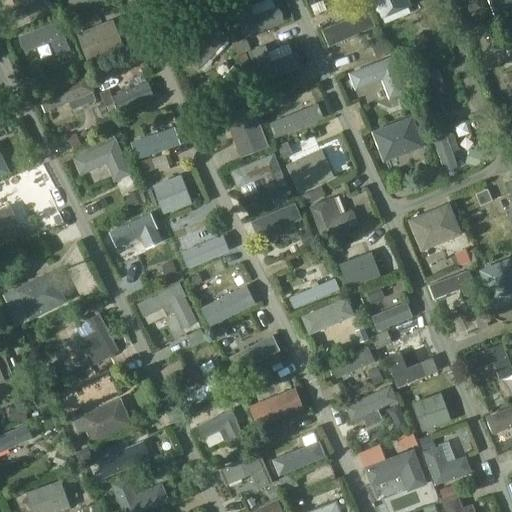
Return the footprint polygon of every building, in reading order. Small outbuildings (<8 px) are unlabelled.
[(9,24),(51,3),(49,0),(25,0),(12,0),(15,5),(3,11),(9,24)] [(64,0),(68,11),(100,0),(64,0)] [(375,0),(382,16),(411,3),(409,0),(375,0)] [(511,0),(488,0),(495,18),(511,11),(511,0)] [(234,7),(246,38),(286,22),(280,7),(254,17),(248,2),(234,7)] [(229,42),(225,39),(227,37),(206,17),(178,46),(199,66),(215,50),(218,53),(229,42)] [(89,62),(123,49),(112,20),(78,34),(89,62)] [(69,48),(58,21),(20,37),(26,50),(51,40),(57,54),(69,48)] [(301,67),(295,52),(272,61),(266,45),(251,51),(263,82),(301,67)] [(394,57),(350,74),(356,91),(382,81),(390,100),(407,93),(394,57)] [(444,85),(438,69),(432,72),(429,63),(413,68),(431,120),(446,115),(437,88),(444,85)] [(86,74),(37,95),(44,113),(93,91),(86,74)] [(401,102),(405,114),(416,109),(411,98),(401,102)] [(268,146),(254,108),(226,118),(241,156),(268,146)] [(423,145),(413,117),(375,132),(385,159),(423,145)] [(173,128),(133,142),(139,159),(179,145),(173,128)] [(322,149),(336,142),(331,133),(317,139),(322,149)] [(115,182),(132,174),(116,138),(72,158),(80,175),(106,163),(115,182)] [(461,172),(451,144),(429,152),(439,180),(461,172)] [(333,177),(321,150),(288,165),(300,192),(333,177)] [(289,189),(274,154),(232,172),(239,189),(265,178),(272,196),(289,189)] [(191,202),(181,175),(153,186),(163,213),(191,202)] [(311,207),(323,241),(360,227),(354,210),(342,215),(336,198),(311,207)] [(461,233),(449,205),(420,217),(420,215),(410,219),(414,229),(415,228),(423,248),(461,233)] [(251,224),(258,240),(302,222),(295,206),(251,224)] [(11,207),(0,211),(0,245),(23,236),(11,207)] [(149,215),(110,233),(116,246),(141,235),(146,247),(160,241),(149,215)] [(196,251),(185,255),(189,265),(224,253),(219,242),(208,246),(206,240),(193,245),(196,251)] [(339,267),(349,293),(382,281),(372,255),(339,267)] [(511,263),(510,258),(478,270),(493,309),(511,302),(511,263)] [(480,301),(469,270),(431,285),(436,298),(460,289),(467,306),(480,301)] [(52,272),(4,296),(12,312),(23,307),(30,321),(67,303),(52,272)] [(185,296),(186,295),(179,283),(136,304),(143,317),(163,308),(164,309),(166,312),(169,313),(174,313),(182,329),(197,322),(185,296)] [(255,307),(247,288),(201,312),(210,330),(255,307)] [(348,298),(302,318),(310,335),(355,316),(348,298)] [(96,362),(119,350),(99,314),(87,320),(96,336),(94,337),(91,339),(88,342),(88,346),(88,349),(96,362)] [(268,334),(231,353),(239,368),(276,349),(268,334)] [(511,361),(504,343),(462,360),(468,374),(493,363),(500,380),(511,375),(511,361)] [(12,374),(3,351),(0,352),(0,383),(5,382),(3,377),(12,374)] [(437,371),(432,358),(408,368),(401,351),(387,357),(400,387),(437,371)] [(208,383),(185,396),(191,406),(226,387),(211,360),(199,367),(208,383)] [(331,392),(358,386),(354,370),(327,376),(331,392)] [(62,420),(107,400),(100,385),(55,405),(62,420)] [(390,385),(344,406),(351,421),(397,401),(390,385)] [(259,400),(261,408),(255,410),(260,422),(301,407),(296,394),(273,403),(270,395),(259,400)] [(420,437),(459,422),(453,406),(428,415),(422,397),(407,403),(420,437)] [(131,424),(120,399),(73,420),(79,433),(87,429),(93,442),(131,424)] [(232,407),(198,424),(204,437),(225,426),(229,432),(223,435),(225,439),(230,437),(232,441),(244,435),(232,407)] [(511,407),(486,417),(493,434),(511,426),(511,407)] [(350,422),(355,440),(384,432),(379,415),(350,422)] [(143,442),(97,461),(104,478),(150,458),(143,442)] [(325,457),(319,442),(274,460),(280,475),(325,457)] [(0,457),(0,468),(28,455),(24,446),(0,457)] [(471,472),(466,457),(446,463),(440,446),(425,452),(436,484),(471,472)] [(426,483),(414,450),(367,468),(373,484),(402,473),(409,490),(426,483)] [(259,453),(220,470),(227,487),(253,475),(259,490),(273,484),(259,453)] [(111,483),(122,511),(142,511),(169,501),(163,484),(137,495),(128,476),(111,483)] [(58,511),(70,508),(60,480),(25,493),(32,511),(58,511)] [(396,511),(395,500),(384,501),(383,489),(376,490),(377,511),(396,511)] [(474,511),(472,504),(462,508),(457,495),(442,501),(445,511),(474,511)] [(284,511),(278,500),(252,511),(284,511)] [(339,511),(336,503),(312,511),(339,511)]
